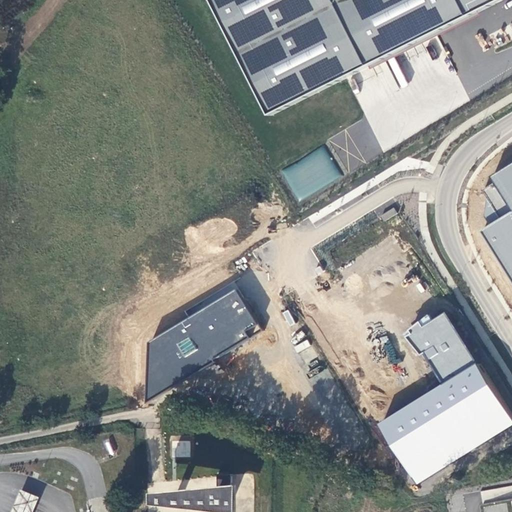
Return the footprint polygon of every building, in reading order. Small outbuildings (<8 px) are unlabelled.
[(213,0),(271,115),(500,0),(213,0)] [(343,175),(326,145),(281,171),(298,201),(343,175)] [(501,223),(485,231),(511,278),(511,170),(493,182),(496,187),(485,194),(501,223)] [(215,293),(218,298),(231,291),(228,286),(215,293)] [(234,290),(148,343),(145,402),(214,362),(212,358),(261,330),(234,290)] [(377,424),(417,486),(511,423),(511,414),(481,364),(477,365),(443,313),(432,320),(427,314),(404,334),(419,355),(425,351),(442,384),(377,424)] [(307,341),(294,345),(296,351),(309,346),(307,341)] [(191,441),(173,440),(173,457),(190,457),(191,441)] [(218,490),(167,495),(166,507),(208,511),(251,511),(252,487),(233,489),(233,475),(219,474),(218,490)] [(11,511),(33,511),(35,508),(39,497),(21,490),(17,500),(11,511)]
